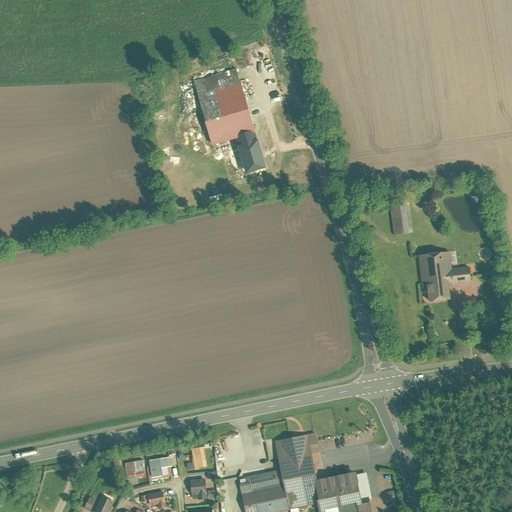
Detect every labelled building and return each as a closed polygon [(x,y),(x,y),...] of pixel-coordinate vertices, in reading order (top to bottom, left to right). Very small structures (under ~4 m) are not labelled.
[(235,69),(192,82),(213,153),(231,147),(230,142),(255,135),(235,69)] [(255,135),(230,142),(231,147),(239,175),(266,167),(257,134),(255,135)] [(402,200),(388,203),(394,235),(408,233),(402,200)] [(451,252),(418,256),(422,293),(430,292),(432,302),(450,299),(449,285),(471,282),(469,265),(453,267),(451,252)] [(320,444),(317,433),(275,443),(281,469),(291,510),(319,503),(314,483),(320,481),(311,446),(320,444)] [(203,449),(191,451),(195,471),(207,469),(203,449)] [(170,458),(149,462),(152,478),(162,477),(161,470),(172,468),(170,458)] [(112,473),(120,472),(120,461),(111,462),(112,473)] [(142,461),(124,464),(127,481),(145,478),(142,461)] [(247,484),(239,486),(244,511),(280,511),(291,510),(281,469),(245,477),(247,484)] [(362,504),(356,474),(320,481),(314,483),(319,503),(320,511),(368,511),(371,511),(369,503),(362,504)] [(205,480),(190,481),(191,496),(197,496),(197,501),(207,500),(205,480)] [(163,493),(148,495),(150,507),(157,506),(158,509),(165,508),(163,493)] [(95,500),(88,497),(82,508),(90,511),(95,500)] [(109,511),(113,503),(101,498),(93,511),(109,511)]
